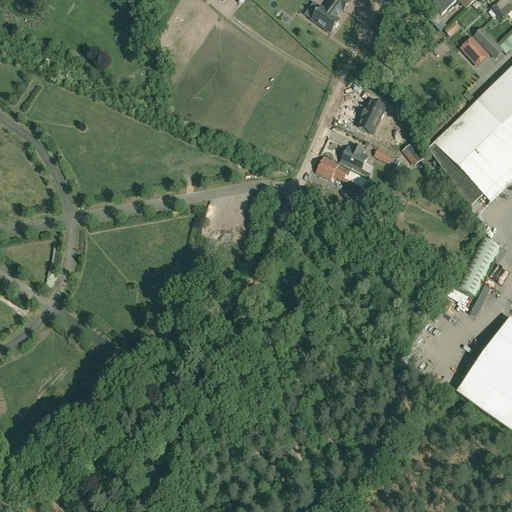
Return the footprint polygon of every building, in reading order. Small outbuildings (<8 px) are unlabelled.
[(336,19),(342,11),(344,12),(350,4),(343,0),(330,0),(329,2),(331,3),(325,11),(321,8),(311,21),(331,35),(340,22),(336,19)] [(426,0),(442,16),(447,11),(449,12),(454,8),(452,6),(457,1),(466,10),(475,0),(426,0)] [(502,1),(492,11),(497,17),(502,12),(510,4),(511,2),(511,0),(505,0),(506,1),(504,3),(502,1)] [(510,4),(502,12),(506,16),(507,15),(508,16),(511,12),(511,2),(510,4)] [(279,20),(286,13),(280,8),(274,14),(279,20)] [(502,12),(497,17),(502,22),(507,17),(506,16),(502,12)] [(458,24),(448,33),(453,38),(462,28),(458,24)] [(474,37),(486,50),(494,43),(482,30),(474,37)] [(511,49),(511,34),(499,48),(506,55),(511,49)] [(461,48),(470,60),(479,52),(469,41),(461,48)] [(473,108),(428,151),(456,191),(467,180),(484,197),(490,203),(511,181),(511,70),(479,102),(473,108)] [(363,120),(358,130),(374,137),(387,111),(382,109),(382,108),(375,104),(375,105),(371,103),(366,113),(365,112),(362,120),(363,120)] [(375,138),(371,145),(382,150),(386,143),(375,138)] [(402,153),(414,168),(426,159),(414,144),(402,153)] [(360,173),(368,157),(363,154),(364,151),(354,147),(353,149),(349,147),(341,163),(360,173)] [(374,158),(390,166),(395,157),(378,149),(374,158)] [(349,172),(338,167),(339,166),(323,159),(316,174),(332,181),(334,177),(344,182),(343,183),(377,200),(382,189),(349,172)] [(480,239),(456,289),(476,298),(500,248),(480,239)] [(458,394),(500,424),(511,432),(511,321),(510,321),(458,394)]
